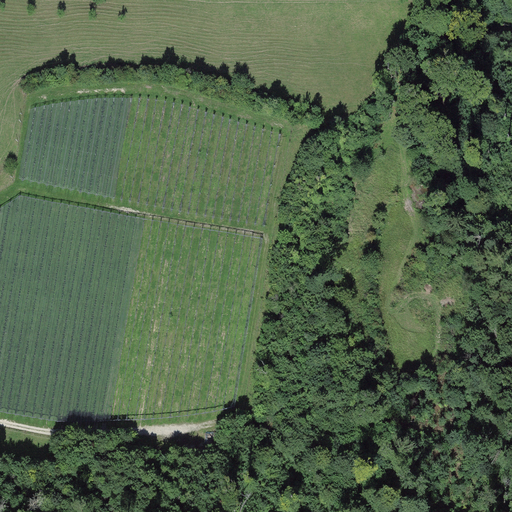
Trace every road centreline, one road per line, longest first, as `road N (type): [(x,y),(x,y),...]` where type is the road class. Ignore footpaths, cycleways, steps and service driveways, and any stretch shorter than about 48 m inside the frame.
road 1 (track): [(0,422),(92,434),(239,418),(268,236),(146,214)]
road 2 (track): [(268,236),(286,133),(273,121)]
